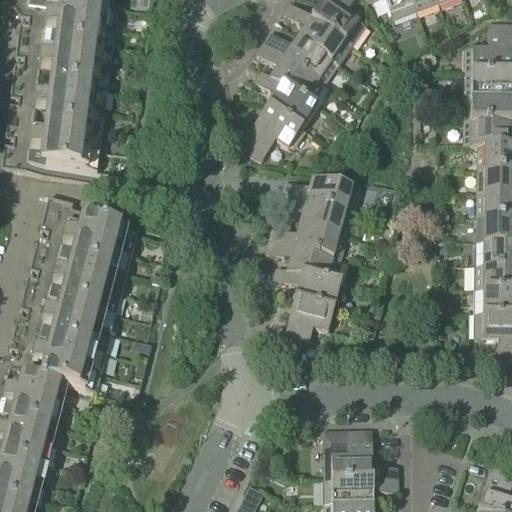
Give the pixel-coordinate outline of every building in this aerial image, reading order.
[(27,11),(28,1),(23,0),(3,0),(2,9),(21,11),(27,12),(27,11)] [(28,0),(28,1),(27,11),(45,14),(46,7),(85,12),(86,12),(87,0),(28,0)] [(326,0),(310,24),(350,52),(364,31),(345,18),(357,0),(326,0)] [(414,17),(407,0),(367,0),(371,9),(382,4),(391,26),(414,17)] [(407,0),(414,17),(437,8),(433,0),(407,0)] [(433,0),(437,8),(458,0),(433,0)] [(43,34),(42,44),(42,48),(54,50),(60,50),(111,57),(116,16),(86,12),(85,12),(46,7),(45,14),(46,14),(44,26),(44,33),(43,34)] [(302,34),(296,44),(336,71),(350,52),(310,24),(289,10),(282,20),(302,34)] [(27,12),(21,11),(20,23),(44,26),(46,14),(45,14),(27,11),(27,12)] [(17,41),(42,44),(43,34),(44,33),(19,30),(17,41)] [(486,30),(486,43),(511,43),(511,31),(486,30)] [(269,39),(262,49),(322,91),(336,71),(296,44),(290,53),(269,39)] [(17,41),(16,53),(41,56),(42,48),(42,44),(17,41)] [(463,55),(463,80),(511,80),(511,43),(486,43),(486,55),(463,55)] [(275,74),(269,83),(309,111),(309,110),(322,91),(262,49),(254,60),(275,74)] [(50,76),(49,90),(54,91),(106,97),(109,77),(111,57),(60,50),(54,50),(52,63),(40,62),(39,66),(39,68),(38,73),(38,75),(50,76)] [(14,63),(39,66),(40,62),(41,56),(16,53),(14,63)] [(14,70),(12,81),(37,84),(38,75),(38,73),(14,70)] [(273,102),(267,111),(301,135),(315,114),(309,110),(309,111),(269,83),(260,77),(253,88),(273,102)] [(463,80),(462,104),(511,105),(511,80),(463,80)] [(12,81),(11,92),(36,95),(37,84),(12,81)] [(45,117),(44,130),(49,131),(101,138),(103,118),(106,97),(54,91),(49,90),(47,104),(35,102),(34,107),(34,109),(33,114),(33,115),(45,117)] [(36,95),(11,92),(9,104),(34,107),(35,102),(36,95)] [(462,104),(462,128),(511,128),(511,115),(511,116),(511,105),(462,104)] [(8,111),(7,122),(32,125),(33,115),(33,114),(8,111)] [(301,135),(267,111),(239,152),(260,167),(274,146),(287,155),(301,135)] [(32,125),(7,122),(6,132),(31,135),(31,129),(32,125)] [(462,153),(476,153),(476,152),(510,152),(510,151),(510,141),(511,141),(511,128),(462,128),(462,153)] [(27,165),(27,168),(44,173),(96,179),(96,178),(98,158),(101,138),(49,131),(44,130),(31,129),(31,135),(30,143),(29,147),(29,149),(28,155),(27,165)] [(31,135),(6,132),(4,144),(29,147),(30,143),(31,135)] [(3,151),(2,162),(27,165),(28,155),(3,151)] [(476,153),(476,176),(511,176),(511,151),(510,151),(510,152),(476,152),(476,153)] [(25,177),(26,170),(27,168),(27,165),(2,162),(0,174),(25,177)] [(511,176),(476,176),(475,200),(511,200),(511,176)] [(283,189),(280,201),(351,220),(359,189),(350,187),(348,194),(311,184),(307,195),(283,189)] [(511,200),(475,200),(475,224),(511,224),(511,200)] [(301,220),(298,231),(345,243),(351,220),(280,201),(277,213),(301,220)] [(44,215),(69,221),(72,210),(47,204),(44,215)] [(66,232),(68,224),(69,221),(44,215),(42,225),(66,232)] [(58,264),(69,267),(75,269),(125,281),(130,261),(136,241),(68,224),(66,232),(63,242),(63,244),(61,249),(61,251),(58,262),(58,264)] [(511,224),(475,224),(475,248),(511,248),(511,224)] [(66,232),(42,225),(39,236),(63,242),(66,232)] [(271,235),(267,247),(339,267),(345,243),(298,231),(295,242),(271,235)] [(58,262),(61,251),(61,249),(37,243),(34,255),(58,262)] [(288,266),(286,277),(332,290),(333,289),(339,267),(267,247),(264,259),(288,266)] [(511,248),(475,248),(475,272),(511,272),(511,248)] [(31,266),(56,272),(58,264),(58,262),(34,255),(31,266)] [(56,272),(31,266),(28,276),(53,282),(54,277),(56,272)] [(62,293),(59,307),(65,308),(115,321),(120,301),(125,281),(75,269),(69,267),(66,280),(54,277),(53,282),(52,284),(51,289),(51,290),(62,293)] [(511,272),(475,272),(474,296),(511,296),(511,272)] [(296,293),(293,304),(333,315),(340,291),(333,289),(332,290),(286,277),(275,274),(272,287),(296,293)] [(150,279),(148,287),(156,289),(158,282),(150,279)] [(27,283),(24,295),(48,301),(51,290),(51,289),(27,283)] [(24,295),(21,305),(45,311),(48,301),(24,295)] [(511,296),(474,296),(474,320),(511,320),(511,296)] [(293,304),(287,328),(311,335),(327,339),(333,315),(293,304)] [(18,315),(43,321),(44,317),(45,311),(21,305),(18,315)] [(38,340),(37,343),(105,361),(110,341),(115,321),(65,308),(59,307),(56,320),(44,317),(43,321),(42,323),(41,328),(40,330),(38,340)] [(153,310),(144,307),(141,317),(151,319),(153,310)] [(496,345),(496,357),(511,356),(511,320),(474,320),(474,345),(496,345)] [(40,330),(41,328),(17,322),(13,334),(38,340),(40,330)] [(311,335),(287,328),(281,349),(306,356),(307,353),(311,335)] [(35,351),(37,343),(38,340),(13,334),(11,344),(35,351)] [(44,388),(64,393),(94,401),(105,361),(37,343),(35,351),(32,361),(32,363),(31,368),(28,379),(27,383),(44,387),(44,388)] [(8,354),(32,361),(35,351),(11,344),(8,354)] [(315,355),(307,353),(306,356),(304,360),(313,363),(315,355)] [(511,356),(496,357),(496,370),(511,370),(511,356)] [(3,373),(9,375),(28,379),(31,368),(6,361),(3,373)] [(0,383),(6,385),(9,375),(3,373),(0,371),(0,383)] [(0,409),(0,418),(10,421),(15,423),(54,433),(59,413),(64,393),(44,388),(44,387),(27,383),(26,382),(20,381),(16,395),(5,392),(3,396),(3,398),(2,403),(0,409)] [(109,414),(106,424),(112,425),(114,415),(109,414)] [(0,460),(44,472),(49,453),(54,433),(15,423),(10,421),(6,434),(0,432),(0,460)] [(322,437),(323,487),(397,486),(396,473),(379,474),(374,477),(371,474),(371,449),(345,449),(345,437),(322,437)] [(371,437),(345,437),(345,449),(371,449),(371,437)] [(0,503),(33,511),(44,472),(0,460),(0,503)] [(511,476),(491,470),(477,511),(511,511),(511,502),(507,501),(511,486),(511,476)] [(397,486),(323,487),(323,511),(372,510),(372,499),(397,499),(397,486)] [(0,511),(33,511),(0,503),(0,511)]
